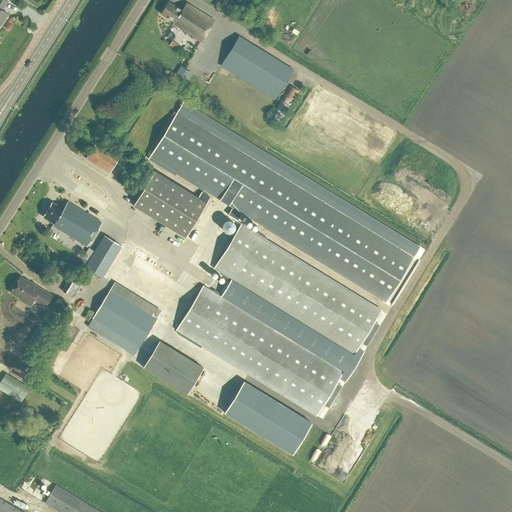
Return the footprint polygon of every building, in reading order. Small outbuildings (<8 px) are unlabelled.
[(182,9),(168,0),(160,13),(174,22),(173,24),(179,28),(178,31),(199,44),(215,19),(186,2),(182,9)] [(274,99),(293,69),(231,30),(212,61),(274,99)] [(175,50),(178,45),(171,41),(168,46),(175,50)] [(192,72),(180,65),(171,80),(183,87),(192,72)] [(194,80),(190,85),(198,91),(202,86),(194,80)] [(277,127),(300,92),(290,86),(268,121),(277,127)] [(414,256),(178,112),(149,159),(231,209),(227,215),(237,221),(241,215),(385,303),(414,256)] [(109,173),(118,159),(95,144),(86,158),(109,173)] [(74,162),(93,176),(97,171),(77,157),(74,162)] [(187,237),(208,202),(155,170),(134,205),(187,237)] [(103,222),(67,201),(63,208),(52,201),(42,217),(53,223),(52,225),(88,247),(103,222)] [(375,321),(383,309),(242,223),(216,268),(356,353),(362,343),(367,345),(380,324),(375,321)] [(209,241),(218,240),(217,231),(208,232),(209,241)] [(103,278),(123,246),(105,235),(96,252),(89,248),(75,272),(87,279),(92,271),(103,278)] [(25,281),(19,277),(14,285),(13,286),(11,289),(11,290),(10,292),(20,298),(19,299),(29,305),(33,299),(45,306),(52,296),(26,280),(25,281)] [(139,347),(161,311),(115,283),(92,319),(139,347)] [(342,385),(338,383),(345,370),(205,285),(178,329),(318,415),(324,405),(328,407),(342,385)] [(40,329),(30,345),(37,350),(47,333),(40,329)] [(187,394),(204,367),(159,340),(143,367),(187,394)] [(0,383),(0,389),(20,402),(29,388),(6,374),(0,383)] [(243,382),(230,403),(228,406),(224,413),(293,455),(312,423),(243,382)] [(59,511),(100,511),(55,485),(45,503),(59,511)] [(21,511),(0,499),(0,511),(21,511)]
